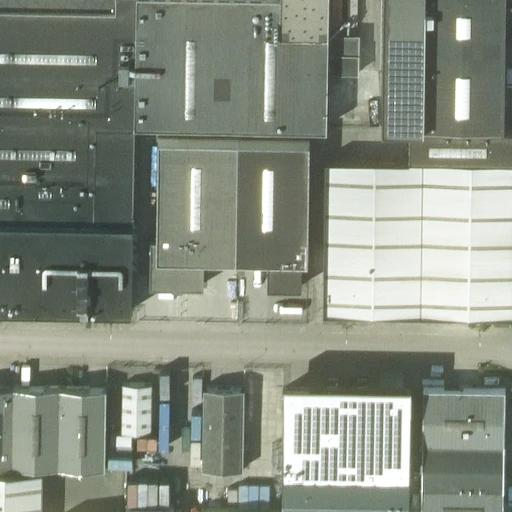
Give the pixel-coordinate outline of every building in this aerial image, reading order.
[(0,305),(132,308),(135,126),(135,123),(141,123),(143,0),(115,0),(116,9),(0,6),(0,305)] [(143,0),(141,123),(308,126),(324,126),(327,126),(327,95),(328,71),(333,71),(359,72),(359,52),(358,52),(328,52),(329,32),(329,0),(143,0)] [(421,68),(422,16),(421,0),(384,0),(382,127),(420,127),(421,68)] [(421,0),(422,16),(433,16),(433,8),(475,9),(475,0),(421,0)] [(433,16),(422,16),(421,68),(503,69),(504,1),(511,0),(475,0),(475,9),(433,8),(433,16)] [(503,69),(421,68),(420,127),(502,128),(503,69)] [(511,129),(409,128),(409,160),(424,160),(511,161),(511,129)] [(236,258),(238,138),(158,136),(157,236),(150,236),(150,284),(204,285),(204,258),(236,258)] [(310,139),(238,138),(236,258),(268,259),(267,286),(301,286),(302,259),(308,259),(310,139)] [(323,310),(422,312),(424,160),(409,160),(326,158),(323,310)] [(511,161),(424,160),(422,312),(511,313),(511,161)] [(284,388),(283,469),(411,471),(412,390),(412,379),(285,377),(284,388)] [(151,384),(123,383),(122,431),(150,432),(151,384)] [(106,387),(0,385),(0,465),(105,467),(106,387)] [(423,385),(422,442),(504,443),(505,387),(423,385)] [(203,387),(202,468),(235,469),(243,469),(245,387),(203,387)] [(422,482),(504,483),(504,443),(422,442),(422,482)] [(41,511),(42,470),(0,469),(0,511),(41,511)] [(282,511),(408,511),(409,472),(283,470),(282,511)] [(422,482),(421,511),(503,511),(504,483),(422,482)]
